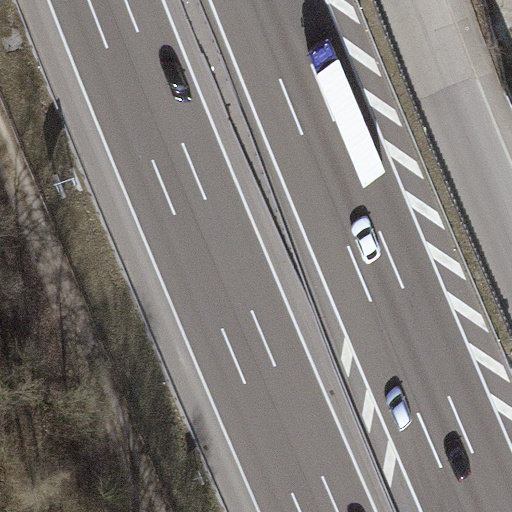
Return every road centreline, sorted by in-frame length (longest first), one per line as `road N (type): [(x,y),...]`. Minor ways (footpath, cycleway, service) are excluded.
road 1 (motorway): [(482,511),(270,0)]
road 2 (motorway): [(107,0),(319,511)]
road 3 (track): [(154,511),(0,140)]
road 4 (unclassified): [(418,0),(511,234)]
